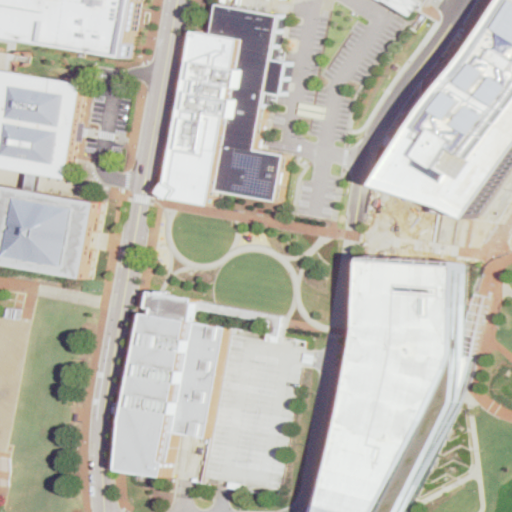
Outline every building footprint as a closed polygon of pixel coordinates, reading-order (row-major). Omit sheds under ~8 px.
[(144,0),(134,57),(1,33),(6,0),(144,0)] [(429,0),(426,6),(420,4),(418,8),(413,15),(387,0),(429,0)] [(488,215),(511,177),(511,0),(396,184),(462,203),(488,215)] [(287,15),(279,60),(294,62),(288,95),(279,93),(274,92),(264,150),(293,155),(285,201),(224,190),(221,207),(182,200),(172,193),(179,183),(205,30),(220,33),(225,5),(287,15)] [(0,87),(12,90),(16,70),(91,84),(75,179),(54,176),(53,183),(51,192),(109,202),(104,232),(101,250),(95,279),(1,262),(15,184),(34,187),(35,180),(37,172),(0,165),(0,155),(2,146),(0,145),(0,87)] [(327,511),(409,511),(418,494),(424,480),(432,463),(437,451),(444,437),(458,406),(461,399),(464,371),(465,353),(467,335),(468,308),(469,296),(469,284),(470,270),(470,266),(429,263),(383,260),(362,329),(361,337),(370,341),(327,511)] [(212,437),(184,432),(176,430),(174,430),(171,444),(169,460),(166,476),(123,468),(123,444),(125,421),(145,312),(148,313),(150,307),(144,306),(144,303),(146,296),(146,293),(146,292),(148,292),(148,290),(165,293),(192,298),(191,300),(188,319),(233,327),(212,437)] [(0,448),(7,450),(29,320),(0,314),(0,448)] [(233,327),(212,437),(203,483),(225,487),(282,497),(306,358),(309,340),(284,336),(233,327)]
